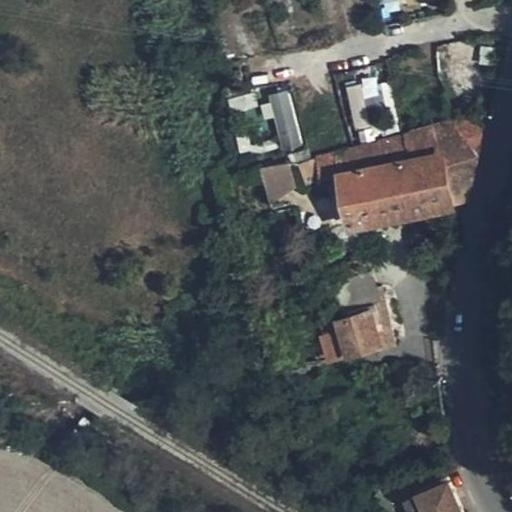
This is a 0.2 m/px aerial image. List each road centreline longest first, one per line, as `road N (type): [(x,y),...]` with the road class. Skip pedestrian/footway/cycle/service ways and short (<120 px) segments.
road 1 (track): [(460,353),(147,396),(38,424)]
road 2 (tertiary): [(511,113),(463,305),(460,353),(472,444),(501,511)]
road 3 (unknown): [(511,29),(415,35),(282,63)]
